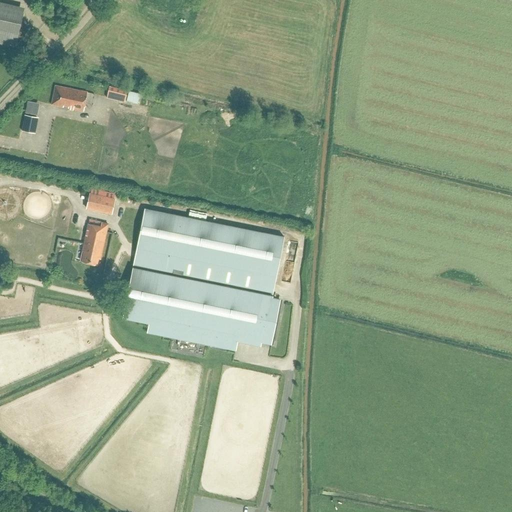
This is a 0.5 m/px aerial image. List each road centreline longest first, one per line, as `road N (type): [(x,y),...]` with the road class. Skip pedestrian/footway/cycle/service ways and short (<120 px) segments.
road 1 (track): [(99,0),(0,108)]
road 2 (unknown): [(261,511),(286,391)]
